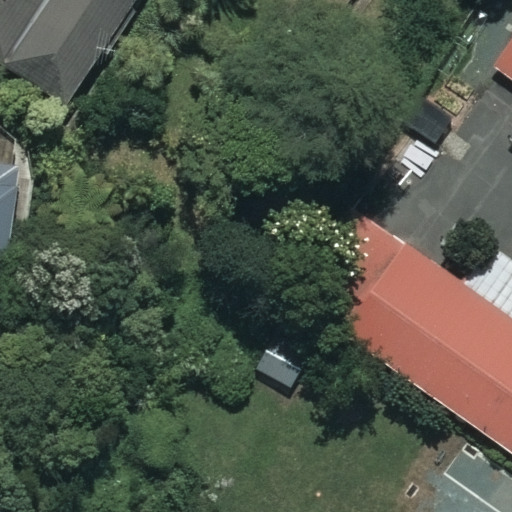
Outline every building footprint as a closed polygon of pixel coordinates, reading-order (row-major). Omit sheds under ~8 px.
[(0,0),(0,63),(66,106),(134,0),(0,0)] [(511,38),(494,65),(511,78),(511,139),(507,146),(511,149),(511,38)] [(0,253),(12,255),(20,178),(0,176),(0,253)] [(462,285),(354,210),(291,300),(511,454),(511,263),(489,247),(462,285)] [(511,511),(511,466),(510,466),(500,479),(460,451),(435,488),(461,506),(457,511),(511,511)]
